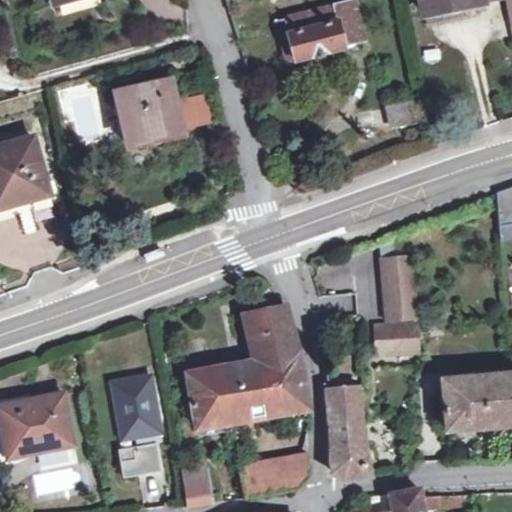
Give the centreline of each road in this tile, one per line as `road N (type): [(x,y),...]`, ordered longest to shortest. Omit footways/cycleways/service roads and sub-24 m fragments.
road 1 (tertiary): [(0,337),(271,234)]
road 2 (residential): [(271,234),(312,358),(320,499)]
road 3 (tertiary): [(271,234),(511,150)]
road 4 (residential): [(201,0),(271,234)]
road 5 (residential): [(511,479),(407,481),(320,499)]
